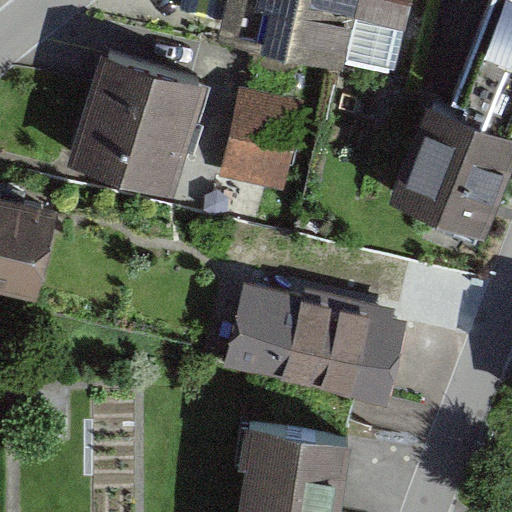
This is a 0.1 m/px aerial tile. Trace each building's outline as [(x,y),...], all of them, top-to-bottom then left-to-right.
[(406,0),(249,0),(243,28),(393,61),(406,0)] [(511,110),(511,0),(487,0),(398,201),(459,228),(511,110)] [(205,74),(89,41),(55,160),(171,193),(205,74)] [(295,103),(243,92),(224,186),(277,196),(295,103)] [(67,207),(0,187),(0,285),(40,297),(67,207)] [(390,316),(240,285),(224,363),(373,394),(390,316)] [(329,511),(340,438),(253,427),(241,511),(329,511)]
